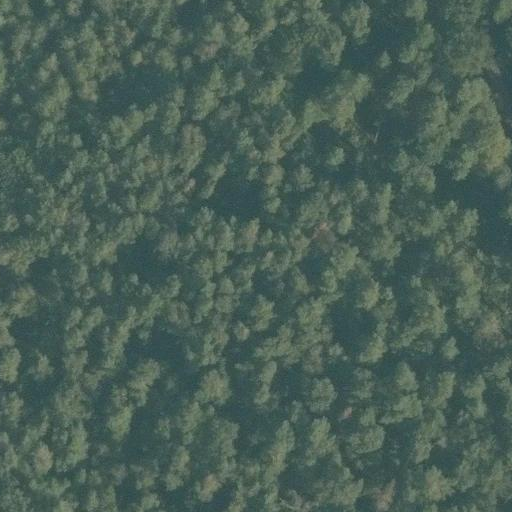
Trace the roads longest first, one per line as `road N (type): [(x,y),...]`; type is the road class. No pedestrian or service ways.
road 1 (track): [(427,0),(31,158)]
road 2 (unknown): [(421,0),(511,210)]
road 3 (track): [(454,0),(511,137)]
